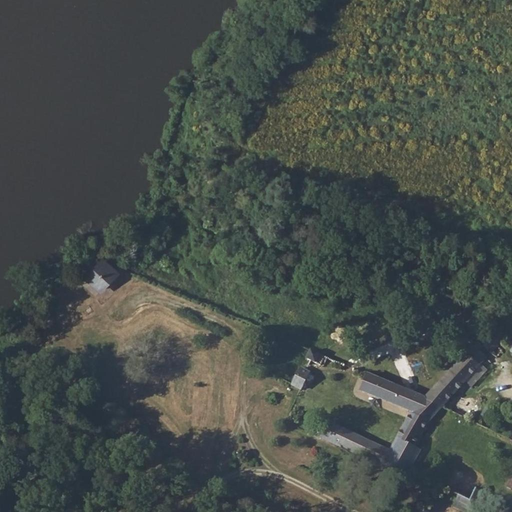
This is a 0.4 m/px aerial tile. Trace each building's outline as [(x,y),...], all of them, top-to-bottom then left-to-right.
[(109,258),(94,268),(104,282),(120,270),(109,258)] [(265,324),(255,318),(255,330),(263,328),(265,324)] [(324,417),(316,434),(387,469),(385,472),(396,478),(398,476),(401,477),(405,469),(417,444),(411,441),(418,428),(442,403),(502,339),(488,335),(479,343),(472,340),(467,337),(463,343),(470,348),(425,396),(364,369),(354,394),(375,404),(378,396),(405,409),(386,449),(324,417)] [(307,343),(302,354),(308,356),(317,360),(322,350),(307,343)] [(298,365),(290,380),(301,385),(308,370),(303,367),(298,365)] [(456,479),(449,491),(454,494),(449,504),(462,511),(474,511),(483,497),(473,491),(477,482),(472,479),(465,477),(462,482),(456,479)]
